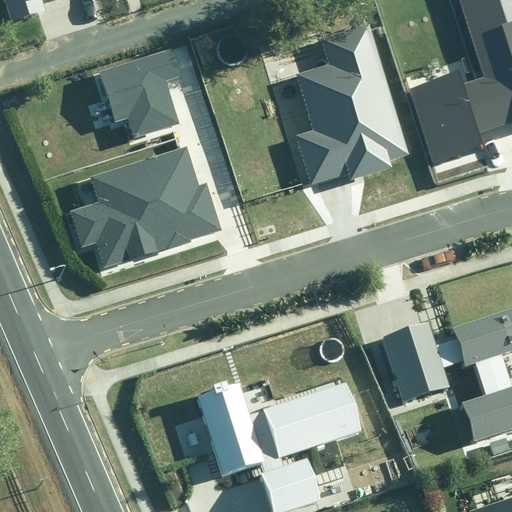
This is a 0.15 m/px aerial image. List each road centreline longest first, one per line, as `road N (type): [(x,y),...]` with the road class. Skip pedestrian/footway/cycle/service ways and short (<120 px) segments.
road 1 (residential): [(37,358),(450,223),(511,210)]
road 2 (tertiary): [(102,511),(37,358)]
